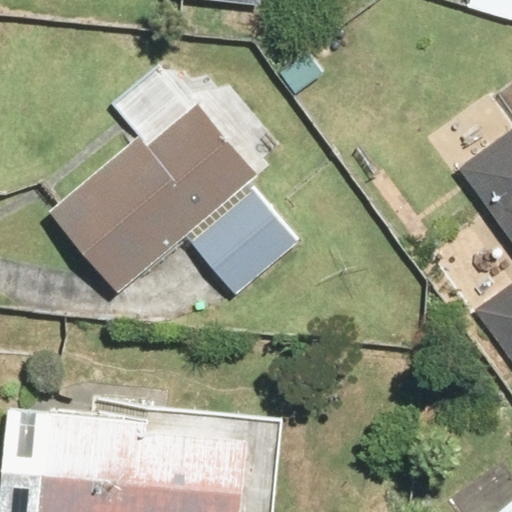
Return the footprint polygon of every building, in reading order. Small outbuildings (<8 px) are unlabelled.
[(137,133),(45,209),(115,292),(255,176),(194,103),(145,144),(137,133)] [(511,365),(511,124),(453,167),(511,246),(511,282),(472,312),(511,365)] [(263,181),(201,232),(240,280),(302,229),(263,181)] [(0,449),(0,511),(271,511),(281,414),(92,396),(91,409),(5,401),(0,449)] [(511,511),(511,494),(487,511),(511,511)]
